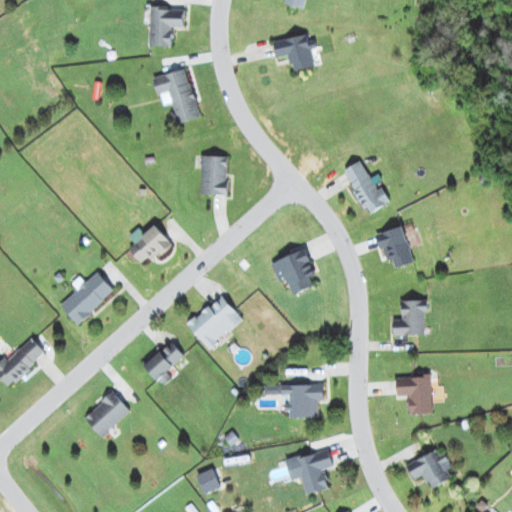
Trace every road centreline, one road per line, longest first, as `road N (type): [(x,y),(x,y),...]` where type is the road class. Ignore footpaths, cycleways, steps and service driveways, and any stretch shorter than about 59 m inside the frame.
road 1 (residential): [(393,511),(358,415),(360,320),(349,259),(234,94),(220,32),(222,0)]
road 2 (residential): [(0,445),(293,180)]
